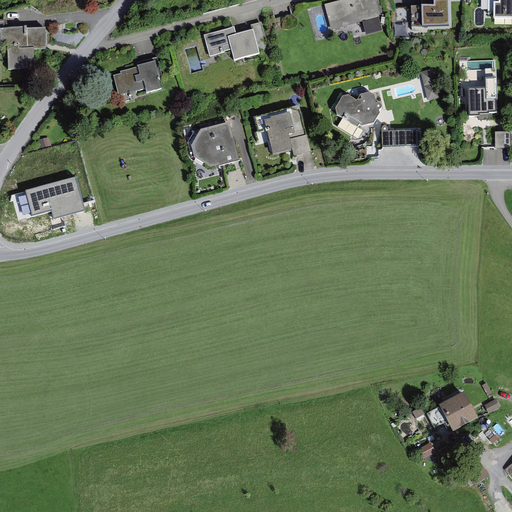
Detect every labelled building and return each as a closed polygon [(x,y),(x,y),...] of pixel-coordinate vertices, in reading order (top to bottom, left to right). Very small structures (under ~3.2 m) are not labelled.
[(374,0),(350,0),(325,7),(331,29),(361,21),(365,38),(383,33),(374,0)] [(511,0),(488,0),(489,21),(511,19),(511,0)] [(424,8),(401,9),(402,27),(447,25),(446,1),(424,2),(424,8)] [(5,21),(0,21),(0,47),(5,47),(6,72),(36,71),(36,51),(47,51),(46,27),(10,28),(5,21)] [(235,29),(208,36),(212,53),(230,48),(233,61),(259,54),(253,32),(236,36),(235,29)] [(162,74),(158,59),(136,64),(137,70),(114,76),(120,97),(145,90),(146,94),(161,91),(157,75),(162,74)] [(437,69),(423,70),(425,100),(439,99),(437,69)] [(21,87),(0,88),(0,110),(22,110),(21,87)] [(495,91),(467,91),(468,117),(479,117),(479,113),(495,113),(495,91)] [(359,97),(356,102),(348,97),(342,99),(338,97),(330,109),(334,111),(336,115),(340,120),(338,129),(354,137),(360,127),(374,123),(380,115),(379,113),(381,111),(380,105),(375,104),(374,97),(369,95),(359,97)] [(296,109),(257,121),(270,163),(309,151),(296,109)] [(238,163),(226,124),(200,132),(191,146),(192,159),(209,170),(238,163)] [(404,132),(381,134),(382,149),(406,146),(404,132)] [(508,135),(494,136),(495,151),(509,150),(508,135)] [(70,182),(31,195),(38,217),(70,207),(73,218),(86,213),(80,197),(75,198),(70,182)] [(29,193),(16,195),(21,218),(33,216),(29,193)] [(463,392),(414,418),(423,436),(445,425),(454,433),(478,420),(463,392)] [(498,399),(487,404),(490,412),(501,406),(498,399)]
